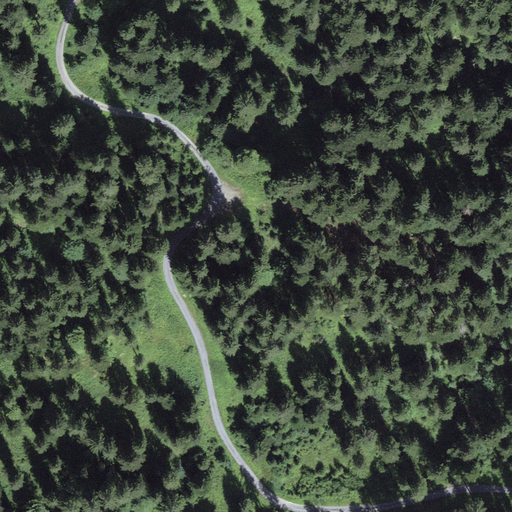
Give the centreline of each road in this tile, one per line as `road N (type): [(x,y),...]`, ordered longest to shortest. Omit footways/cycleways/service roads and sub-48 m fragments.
road 1 (track): [(74,0),(77,19),(64,50),(82,99),(190,143),(214,192),(177,265),(179,316),(203,405),(288,508),(308,511)]
road 2 (track): [(353,511),(382,494),(425,488),(511,493)]
